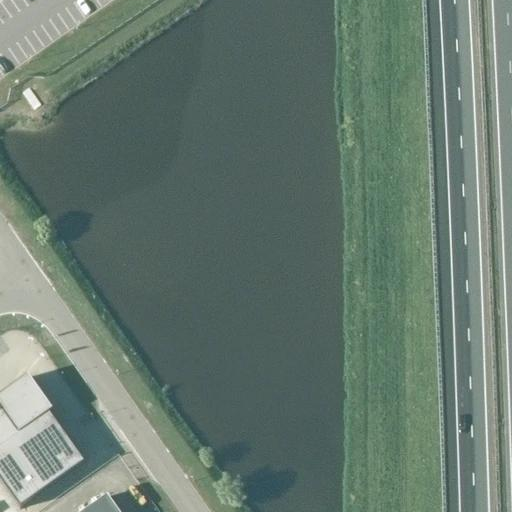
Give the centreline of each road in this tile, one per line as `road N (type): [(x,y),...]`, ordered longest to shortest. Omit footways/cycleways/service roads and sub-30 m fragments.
road 1 (motorway): [(454,0),(473,511)]
road 2 (unclassified): [(192,511),(43,304)]
road 3 (motorway): [(511,128),(506,0)]
